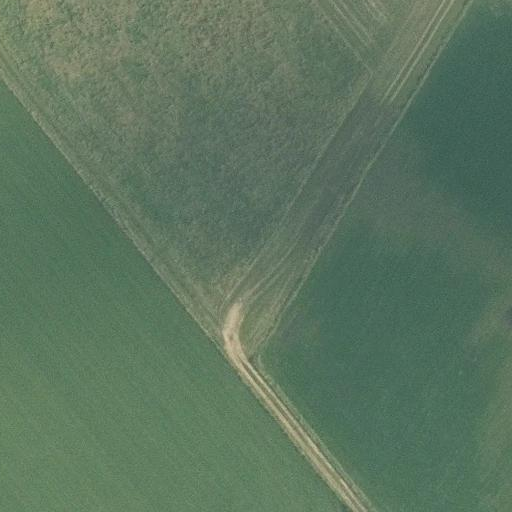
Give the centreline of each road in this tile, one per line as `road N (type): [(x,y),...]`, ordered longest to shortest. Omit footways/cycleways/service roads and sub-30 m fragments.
road 1 (track): [(243,368),(230,334),(239,312),(293,255),(452,0)]
road 2 (track): [(243,368),(359,511)]
